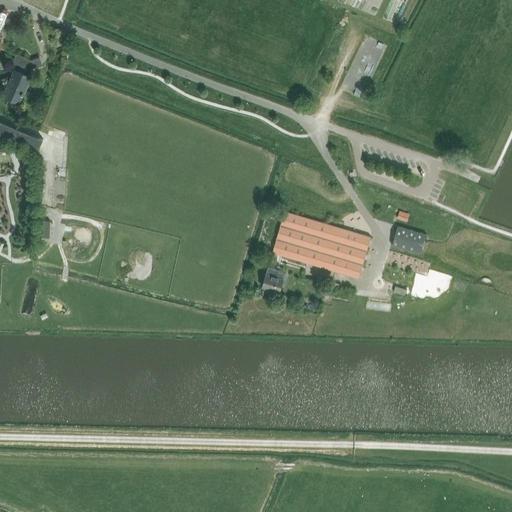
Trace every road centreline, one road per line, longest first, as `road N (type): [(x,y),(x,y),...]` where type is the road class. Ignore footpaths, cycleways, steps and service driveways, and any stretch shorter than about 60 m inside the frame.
road 1 (unclassified): [(0,437),(353,445)]
road 2 (unclassified): [(314,123),(2,0)]
